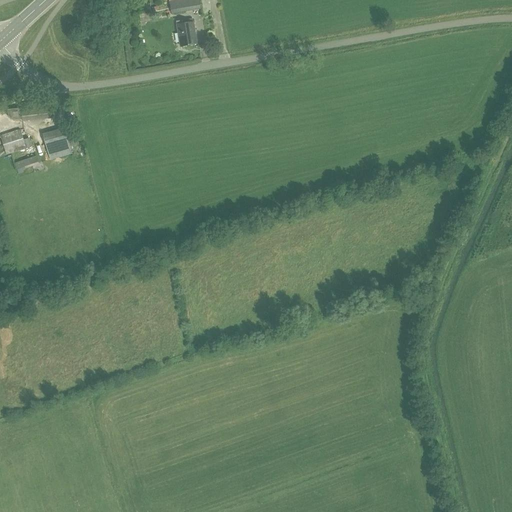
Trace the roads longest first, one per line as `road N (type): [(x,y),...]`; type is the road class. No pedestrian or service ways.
road 1 (unclassified): [(0,43),(34,77),(85,86),(511,18)]
road 2 (track): [(511,131),(454,251),(424,339),(457,511)]
